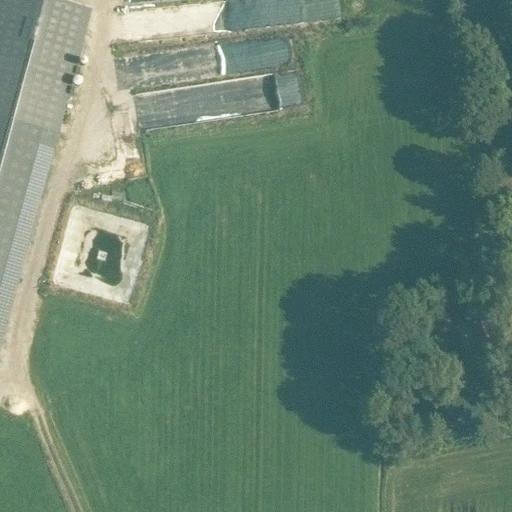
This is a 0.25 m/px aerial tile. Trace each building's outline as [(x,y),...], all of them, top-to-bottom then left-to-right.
[(0,0),(0,342),(89,9),(55,0),(0,0)] [(249,44),(249,68),(283,67),(282,43),(249,44)] [(135,127),(298,105),(294,71),(278,73),(279,82),(132,102),(135,127)] [(511,302),(503,305),(511,334),(511,302)] [(485,360),(500,354),(502,354),(491,324),(474,330),(485,360)]
